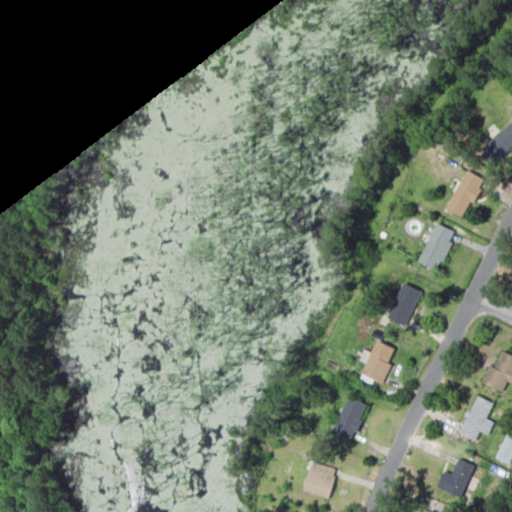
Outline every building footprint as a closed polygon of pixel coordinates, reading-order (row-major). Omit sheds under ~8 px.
[(511,123),(495,135),(505,151),(511,146),(511,141),(511,140),(511,139),(511,123)] [(488,181),(468,212),(450,201),(470,170),(488,181)] [(456,230),(442,264),(423,257),(436,222),(456,230)] [(421,291),(407,326),(387,318),(401,283),(421,291)] [(397,347),(384,382),(364,374),(378,339),(397,347)] [(504,391),(484,381),(492,364),(500,367),(508,351),(511,352),(511,382),(509,381),(504,391)] [(481,439),(464,432),(483,391),(501,400),(494,416),(502,420),(496,434),(485,429),(481,439)] [(371,404),(353,437),(335,426),(353,394),(371,404)] [(461,456),(479,464),(469,488),(451,480),(461,456)] [(328,495),(303,485),(314,458),(339,468),(328,495)]
